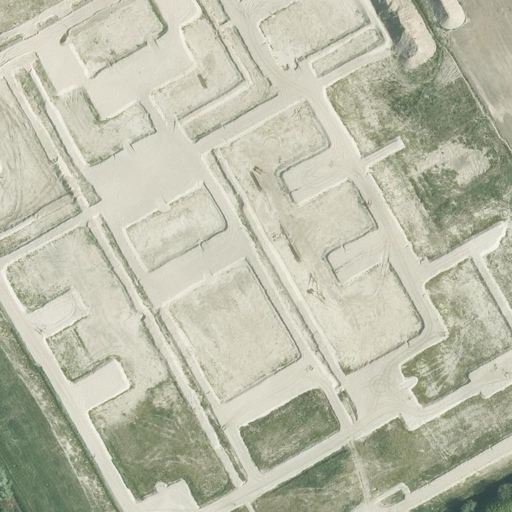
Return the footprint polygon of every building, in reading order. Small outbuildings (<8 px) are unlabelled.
[(109,272),(94,281),(99,290),(115,282),(109,272)] [(115,282),(99,290),(104,299),(120,290),(115,282)] [(120,290),(104,299),(109,308),(125,299),(120,290)] [(125,299),(109,308),(114,317),(116,316),(130,308),(125,299)] [(184,300),(168,308),(173,318),(189,309),(184,300)] [(130,308),(116,316),(121,325),(137,316),(132,307),(130,308)] [(189,309),(173,318),(178,327),(194,318),(189,309)] [(137,316),(121,325),(126,334),(142,325),(137,316)] [(194,318),(178,327),(183,335),(199,327),(194,318)] [(142,325),(126,334),(131,343),(147,334),(142,325)] [(199,327),(183,335),(188,344),(204,336),(199,327)] [(0,351),(7,347),(9,351),(19,345),(10,328),(0,333),(0,351)] [(58,351),(57,351),(63,361),(84,349),(78,339),(82,337),(78,331),(67,337),(69,342),(57,349),(58,351)] [(147,334),(131,343),(136,352),(152,343),(147,334)] [(204,336),(188,344),(193,353),(209,344),(204,336)] [(152,343),(136,352),(141,360),(157,352),(152,343)] [(209,344),(193,353),(198,362),(200,361),(214,353),(209,344)] [(63,361),(61,361),(68,372),(83,365),(85,369),(97,363),(93,356),(90,359),(84,349),(63,361)] [(157,352),(141,360),(147,370),(162,361),(157,352)] [(214,353),(200,361),(205,370),(221,361),(216,352),(214,353)] [(221,361),(205,370),(210,379),(226,370),(221,361)] [(21,367),(10,373),(13,380),(18,377),(23,387),(21,388),(26,397),(44,387),(43,385),(41,386),(31,367),(24,371),(21,367)] [(226,370),(210,379),(215,388),(231,379),(226,370)] [(231,379),(215,388),(221,397),(236,388),(231,379)] [(44,387),(26,397),(27,399),(29,397),(34,406),(31,408),(39,423),(50,416),(48,411),(54,408),(47,397),(49,396),(44,387)] [(53,431),(41,437),(45,443),(48,441),(55,453),(63,450),(64,451),(72,446),(72,444),(78,441),(70,427),(55,435),(53,431)] [(81,465),(70,471),(78,486),(81,484),(86,493),(84,494),(85,496),(104,485),(100,478),(97,480),(89,466),(84,470),(81,465)] [(104,485),(85,496),(90,505),(92,504),(96,511),(107,511),(106,510),(112,507),(102,488),(105,486),(104,485)]
